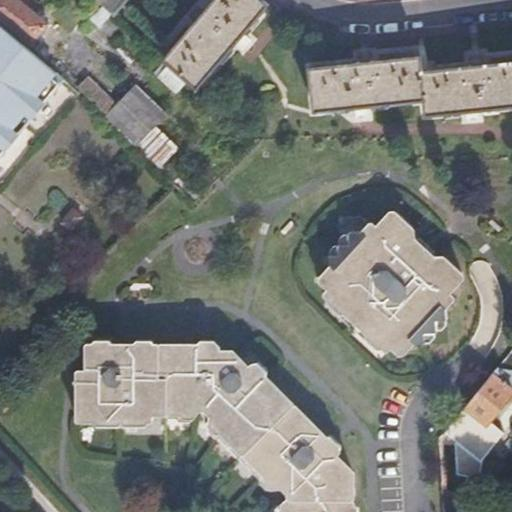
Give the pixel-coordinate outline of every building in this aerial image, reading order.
[(0,0),(0,21),(31,46),(48,27),(23,6),(28,0),(0,0)] [(85,0),(85,1),(114,25),(133,0),(85,0)] [(260,0),(209,0),(159,60),(194,88),(265,4),(260,0)] [(0,161),(68,82),(3,30),(0,32),(0,161)] [(419,54),(309,66),(313,108),(423,98),(424,115),(511,106),(511,62),(420,71),(419,54)] [(77,92),(104,118),(118,104),(91,78),(77,92)] [(104,118),(136,149),(155,130),(169,115),(137,84),(118,104),(104,118)] [(155,130),(136,149),(157,169),(175,151),(155,130)] [(329,267),(317,280),(327,289),(323,293),(347,315),(349,313),(370,333),(368,335),(390,356),(393,353),(397,357),(412,342),(427,340),(444,321),(444,307),(453,298),(447,293),(463,276),(440,253),(433,260),(409,239),(416,232),(391,209),(376,226),(370,221),(363,229),(349,229),(327,253),(329,267)] [(77,372),(75,419),(150,424),(150,415),(197,417),(198,411),(204,412),(210,418),(205,422),(273,495),(278,490),(284,497),(284,506),(277,506),(276,511),(341,511),(344,476),(327,459),(332,456),(246,364),(240,369),(230,358),(213,357),(213,351),(89,347),(88,373),(77,372)] [(511,347),(497,366),(511,368),(511,347)] [(496,368),(443,434),(475,460),(495,435),(484,425),(511,391),(511,390),(499,379),(503,374),(496,368)] [(473,505),(439,495),(440,511),(475,511),(477,501),(474,501),(473,505)]
